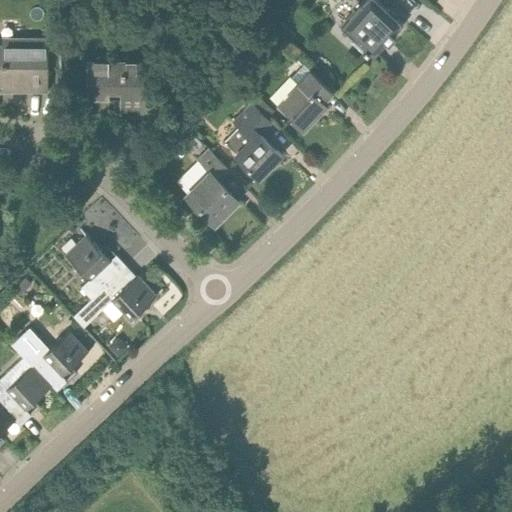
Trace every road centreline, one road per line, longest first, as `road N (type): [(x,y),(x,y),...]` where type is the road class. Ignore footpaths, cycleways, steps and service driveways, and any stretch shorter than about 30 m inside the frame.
road 1 (tertiary): [(221,297),(392,125),(488,0)]
road 2 (tertiary): [(0,502),(221,297)]
road 3 (residential): [(0,134),(57,142),(100,164),(221,297)]
